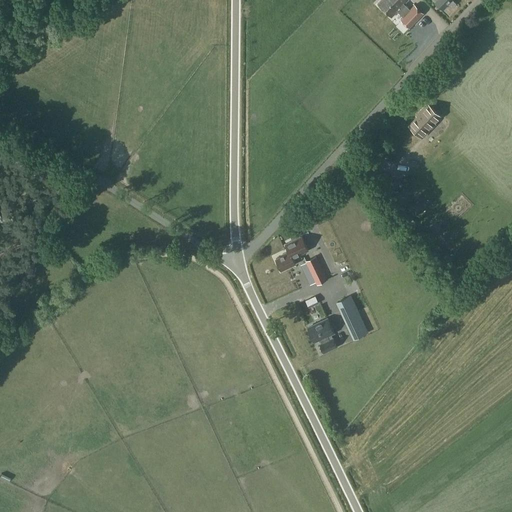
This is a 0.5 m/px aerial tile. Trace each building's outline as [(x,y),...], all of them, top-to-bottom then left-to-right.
[(408,0),(381,0),(378,4),(391,17),(399,10),(404,16),(410,10),(404,4),(408,0)] [(432,0),(443,10),(448,4),(452,8),(456,3),(452,0),(432,0)] [(409,28),(423,13),(415,5),(410,10),(404,16),(401,19),(409,28)] [(434,123),(440,116),(427,104),(417,114),(418,115),(409,125),(422,137),(435,124),(434,123)] [(442,153),(447,150),(443,144),(438,147),(442,153)] [(468,195),(482,180),(483,179),(470,166),(470,167),(455,182),(468,195)] [(302,236),(286,244),(289,252),(283,254),(283,255),(276,259),(281,271),(296,264),(293,258),(308,250),(302,236)] [(327,279),(316,256),(305,261),(317,285),(327,279)] [(351,295),(337,302),(354,338),(368,332),(351,295)] [(328,318),(308,327),(315,341),(320,339),(322,343),(321,344),(324,352),(337,346),(333,338),(330,340),(328,335),(334,332),(328,318)]
